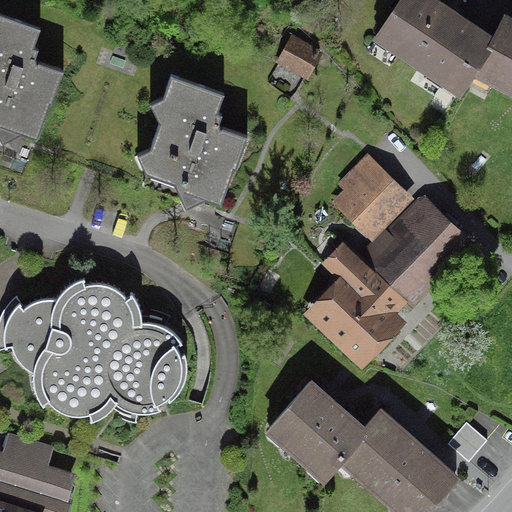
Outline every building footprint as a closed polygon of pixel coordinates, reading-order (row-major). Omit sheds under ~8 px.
[(456,102),(473,77),(491,39),(431,0),(400,0),(370,43),(456,102)] [(39,30),(0,14),(0,129),(37,144),(63,73),(34,64),(38,52),(33,49),(39,30)] [(511,20),(501,15),(491,39),(473,77),(511,98),(511,20)] [(324,55),(290,37),(275,65),(309,83),(324,55)] [(226,94),(171,75),(166,97),(152,104),(162,122),(152,150),(140,154),(146,168),(144,183),(182,197),(188,210),(207,200),(222,205),(235,170),(237,171),(249,139),(223,130),(221,125),(224,115),(219,114),(226,94)] [(410,193),(368,154),(336,185),(343,192),(331,203),(370,237),(410,193)] [(367,251),(357,261),(343,248),(322,269),(339,285),(305,320),(363,376),(408,330),(398,320),(410,307),(414,311),(475,248),(420,195),(367,251)] [(95,281),(85,284),(83,277),(76,279),(64,286),(57,297),(44,296),(31,300),(23,307),(18,302),(8,315),(3,329),(4,340),(5,345),(12,343),(15,351),(19,359),(34,370),(33,384),(36,397),(43,405),(49,400),(55,405),(65,411),(73,413),(88,412),(91,420),(102,416),(110,411),(117,401),(122,406),(139,410),(158,408),(158,403),(169,399),(180,388),(188,371),(185,350),(180,338),(167,326),(157,322),(143,322),(142,314),(138,302),(131,294),(127,297),(118,289),(109,284),(95,281)] [(337,466),(365,433),(310,386),(265,437),(320,484),(337,466)] [(381,414),(365,433),(337,466),(390,511),(436,511),(461,483),(381,414)] [(486,432),(468,415),(448,436),(467,453),(486,432)] [(0,511),(61,511),(72,474),(46,466),(52,445),(10,433),(6,447),(0,445),(0,511)]
